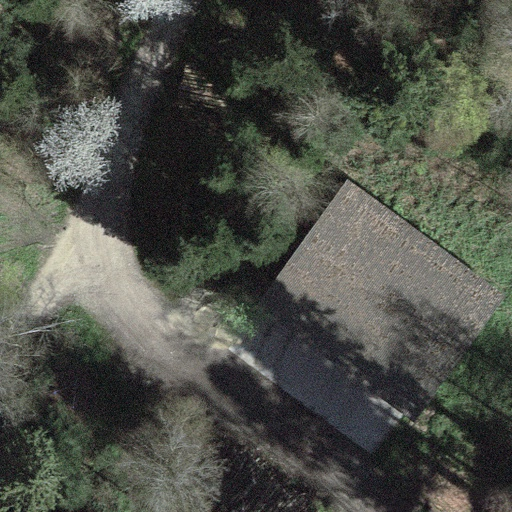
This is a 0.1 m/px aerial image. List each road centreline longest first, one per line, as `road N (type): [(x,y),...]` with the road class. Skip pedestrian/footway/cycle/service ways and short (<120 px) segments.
road 1 (track): [(58,263),(295,438),(380,511)]
road 2 (track): [(170,0),(58,263)]
